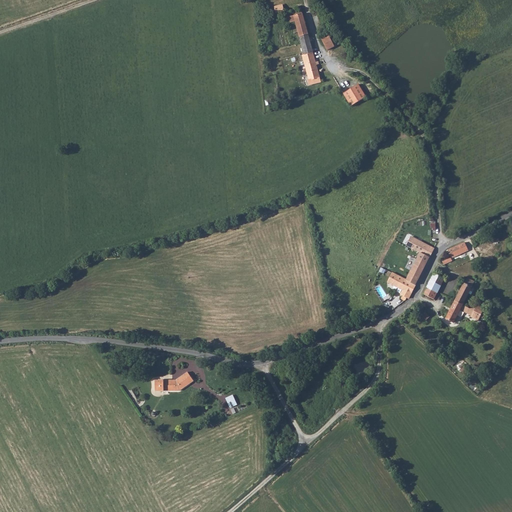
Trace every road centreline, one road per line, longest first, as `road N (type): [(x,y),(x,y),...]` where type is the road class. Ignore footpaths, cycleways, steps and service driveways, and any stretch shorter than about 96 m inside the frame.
road 1 (unclassified): [(0,341),(95,339),(262,361),(400,310),(443,246),(511,212)]
road 2 (track): [(387,317),(372,383),(231,511)]
road 3 (track): [(443,246),(433,159),(423,141),(364,73),(337,68)]
